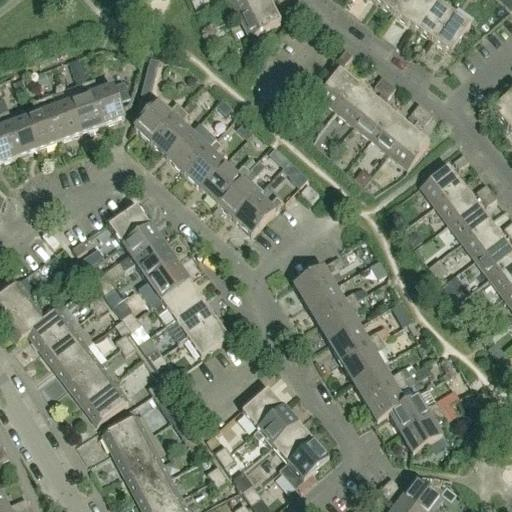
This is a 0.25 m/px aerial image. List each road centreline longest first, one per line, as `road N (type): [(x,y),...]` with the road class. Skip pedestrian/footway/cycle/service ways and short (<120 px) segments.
road 1 (residential): [(0,258),(6,245),(114,179),(147,182),(359,455),(297,511)]
road 2 (residential): [(511,180),(475,136),(325,27),(301,0)]
road 3 (residential): [(76,511),(0,386)]
